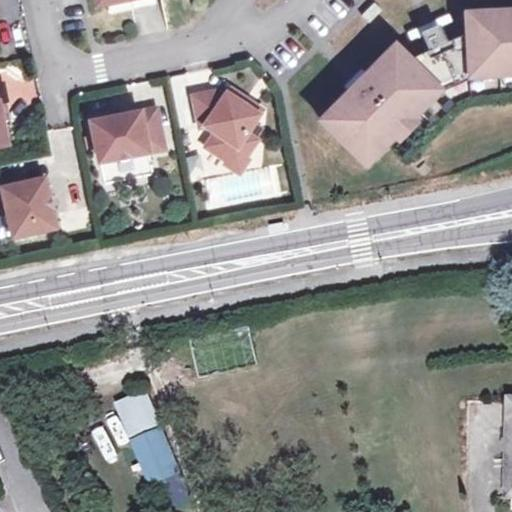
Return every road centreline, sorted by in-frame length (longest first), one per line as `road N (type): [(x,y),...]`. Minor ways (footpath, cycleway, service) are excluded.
road 1 (secondary): [(511,216),(359,235),(0,310)]
road 2 (residential): [(207,41),(79,70),(60,60),(44,0)]
